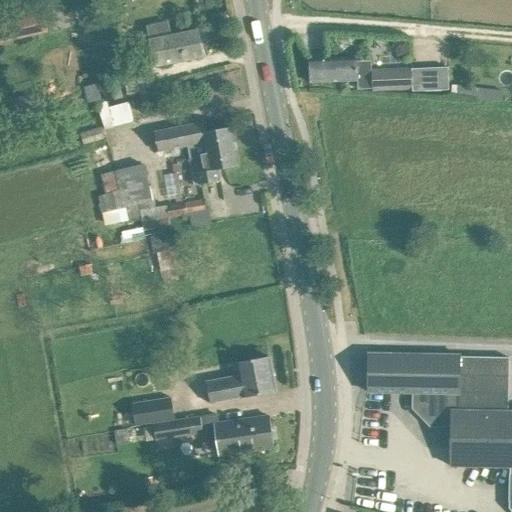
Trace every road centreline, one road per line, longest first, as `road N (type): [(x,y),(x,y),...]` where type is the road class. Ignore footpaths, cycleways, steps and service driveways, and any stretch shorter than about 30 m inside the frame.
road 1 (tertiary): [(306,511),(325,433),(323,373),(258,26)]
road 2 (unclassified): [(258,26),(511,37)]
